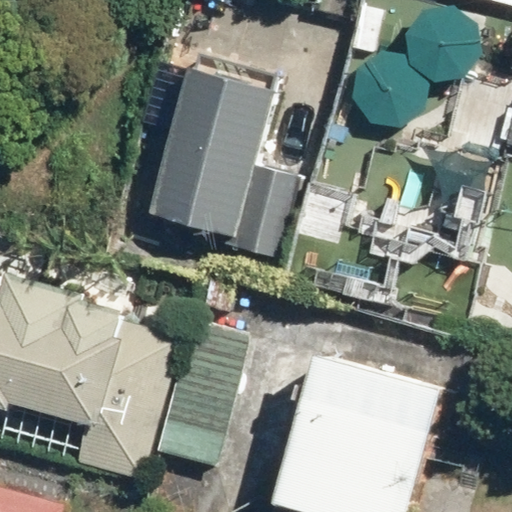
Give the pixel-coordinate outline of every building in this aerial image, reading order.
[(175,126),(189,76),(157,68),(143,116),(175,126)] [(175,126),(151,214),(240,240),(237,247),(286,260),(308,180),(260,166),(279,94),(190,70),(189,76),(175,126)] [(483,218),(316,174),(299,239),(466,283),(483,218)] [(91,420),(81,457),(145,476),(187,329),(123,311),(124,307),(82,294),(83,288),(11,268),(8,274),(0,271),(0,405),(9,408),(12,398),(91,420)] [(237,313),(245,285),(219,279),(211,306),(237,313)] [(205,325),(168,454),(223,470),(260,341),(205,325)] [(322,356),(278,511),(410,511),(445,391),(322,356)] [(0,511),(65,511),(66,508),(0,490),(0,511)]
